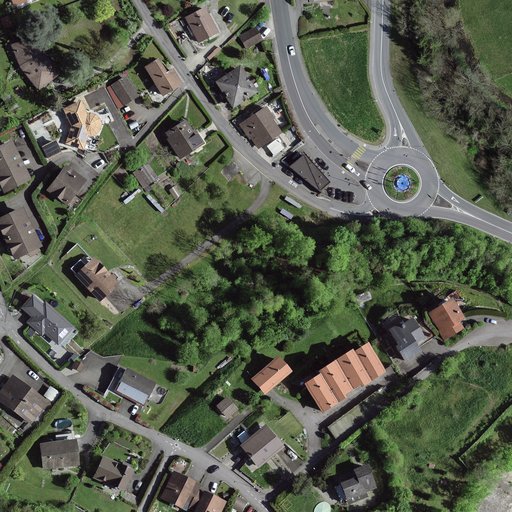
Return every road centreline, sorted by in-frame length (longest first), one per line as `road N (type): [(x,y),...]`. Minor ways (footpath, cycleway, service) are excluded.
road 1 (residential): [(137,0),(224,128),(271,174),(343,211),(377,201)]
road 2 (residential): [(4,319),(95,408),(176,444)]
road 3 (primary): [(295,83),(316,135),(372,189)]
road 4 (primary): [(386,158),(341,144),(295,83)]
